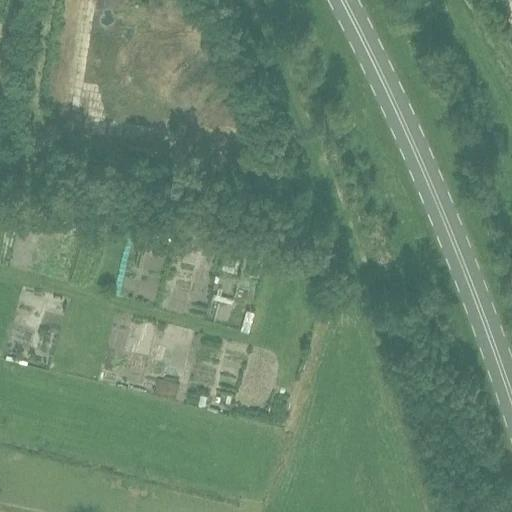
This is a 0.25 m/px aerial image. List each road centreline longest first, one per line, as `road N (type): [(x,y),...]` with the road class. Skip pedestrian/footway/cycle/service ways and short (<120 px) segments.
road 1 (primary): [(511,401),(437,202),(340,0)]
road 2 (track): [(0,275),(287,349)]
